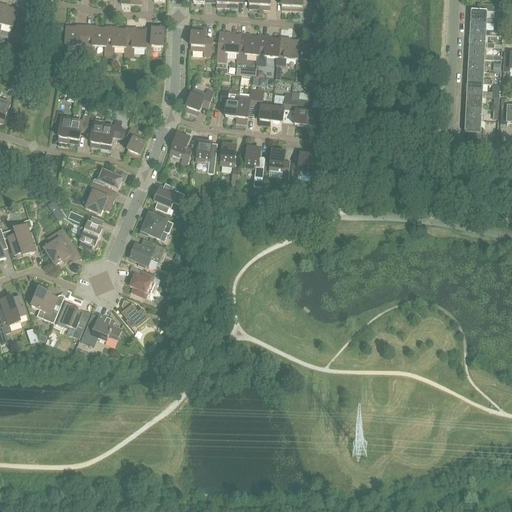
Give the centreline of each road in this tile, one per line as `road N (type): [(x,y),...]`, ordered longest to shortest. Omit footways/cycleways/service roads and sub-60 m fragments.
road 1 (residential): [(511,157),(450,150),(455,0)]
road 2 (residential): [(333,144),(168,118)]
road 3 (residential): [(149,174),(0,133)]
road 4 (residential): [(181,18),(31,0)]
road 5 (residential): [(327,29),(181,18)]
